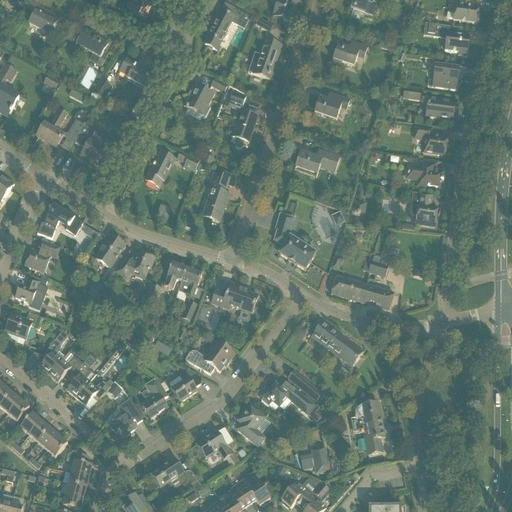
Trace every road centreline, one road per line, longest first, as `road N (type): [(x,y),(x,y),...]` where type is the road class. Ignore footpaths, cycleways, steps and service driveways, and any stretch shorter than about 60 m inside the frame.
road 1 (residential): [(501,0),(472,100),(442,324)]
road 2 (residential): [(321,0),(232,259)]
road 3 (residential): [(124,464),(228,396),(303,294)]
road 4 (residential): [(103,215),(185,60),(157,45)]
road 5 (secondary): [(497,312),(497,451),(488,511)]
road 6 (secondary): [(511,116),(499,195),(497,312)]
road 7 (residential): [(0,357),(124,464)]
road 8 (residential): [(360,325),(407,399),(419,469)]
road 9 (unclassified): [(103,215),(232,259)]
